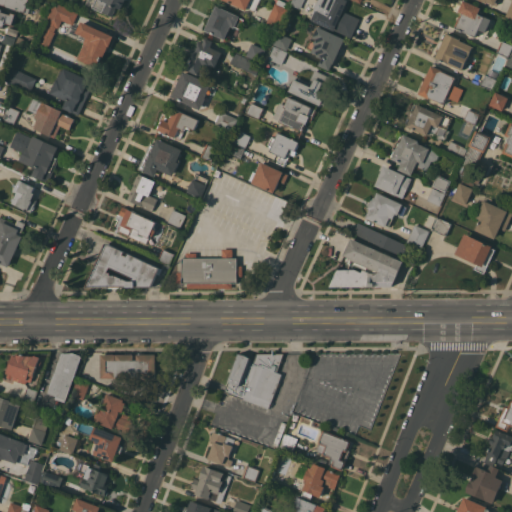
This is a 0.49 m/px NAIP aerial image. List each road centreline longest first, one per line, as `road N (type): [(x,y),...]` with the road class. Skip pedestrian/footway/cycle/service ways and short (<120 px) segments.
road 1 (secondary): [(511,320),(0,322)]
road 2 (residential): [(177,0),(71,232)]
road 3 (residential): [(416,0),(319,214)]
road 4 (residential): [(215,322),(143,511)]
